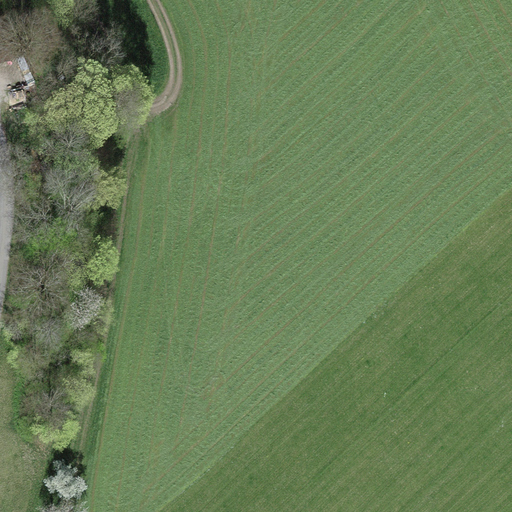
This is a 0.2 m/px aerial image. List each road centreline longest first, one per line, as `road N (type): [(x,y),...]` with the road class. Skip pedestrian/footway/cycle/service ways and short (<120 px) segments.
road 1 (track): [(69,511),(134,113)]
road 2 (track): [(0,129),(134,113),(164,99),(175,59),(153,0)]
road 3 (unclassified): [(0,274),(0,148)]
road 4 (track): [(84,0),(134,113)]
